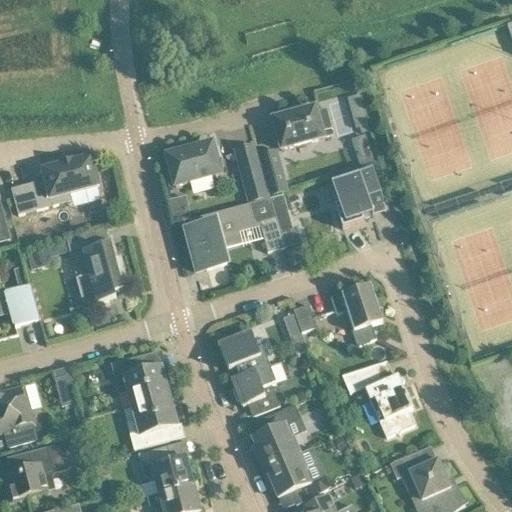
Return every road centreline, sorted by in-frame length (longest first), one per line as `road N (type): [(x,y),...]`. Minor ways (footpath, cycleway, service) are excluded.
road 1 (residential): [(180,320),(350,265),(389,266),(465,456),(507,511)]
road 2 (residential): [(294,50),(297,84),(277,97),(187,131),(135,137)]
road 3 (residential): [(180,320),(135,137)]
road 4 (residential): [(0,370),(180,320)]
road 5 (residential): [(135,137),(0,155)]
